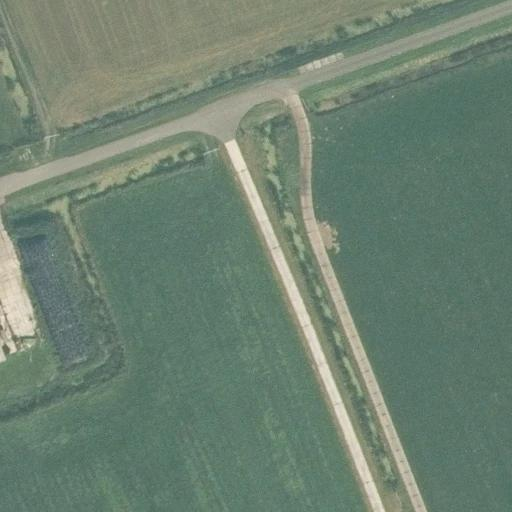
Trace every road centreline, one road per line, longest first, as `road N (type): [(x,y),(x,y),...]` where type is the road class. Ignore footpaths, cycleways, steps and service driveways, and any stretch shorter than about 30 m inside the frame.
road 1 (unclassified): [(511,6),(0,189)]
road 2 (track): [(288,85),(303,119),(311,233),(421,511)]
